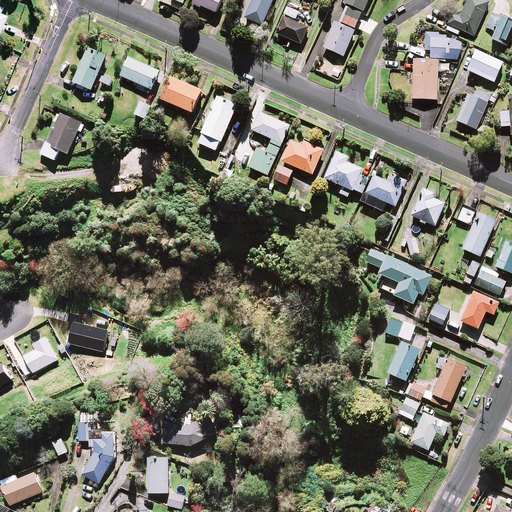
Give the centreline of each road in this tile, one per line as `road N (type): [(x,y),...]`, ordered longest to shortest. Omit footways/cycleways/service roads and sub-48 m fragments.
road 1 (residential): [(100,0),(345,110)]
road 2 (residential): [(345,110),(511,184)]
road 3 (residential): [(73,0),(3,155)]
road 4 (residential): [(511,373),(443,511)]
road 5 (residential): [(424,0),(382,30),(345,110)]
